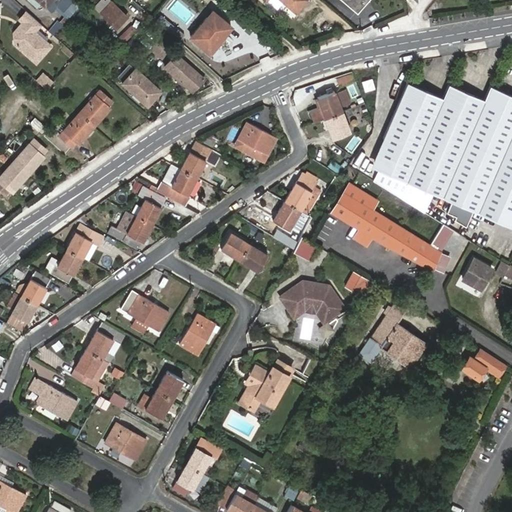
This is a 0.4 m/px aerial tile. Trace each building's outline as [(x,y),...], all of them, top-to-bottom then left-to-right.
[(79,5),(73,0),(60,0),(57,4),(69,15),(79,5)] [(116,27),(127,16),(111,0),(110,1),(109,0),(107,2),(109,4),(101,13),(116,27)] [(280,0),(297,13),(308,0),(267,0),(268,1),(269,0),(280,0)] [(377,0),(341,0),(363,18),(377,0)] [(41,22),(26,9),(19,17),(22,20),(24,22),(21,26),(18,26),(13,31),(14,41),(36,61),(50,44),(34,30),(41,22)] [(209,51),(231,25),(213,11),(192,36),(209,51)] [(192,90),(204,77),(179,55),(173,61),(171,59),(165,66),(192,90)] [(118,75),(124,80),(135,68),(129,63),(118,75)] [(147,104),(161,89),(136,67),(135,68),(124,80),(123,81),(147,104)] [(47,89),(54,81),(43,71),(36,79),(47,89)] [(355,80),(352,73),(337,79),(340,86),(355,80)] [(452,198),(504,91),(490,85),(484,98),(470,91),(447,81),(441,94),(430,89),(407,78),(381,132),(387,135),(375,161),(452,198)] [(374,88),(372,79),(364,82),(366,91),(374,88)] [(108,106),(113,100),(100,89),(59,134),(72,147),(77,142),(79,143),(110,107),(108,106)] [(349,103),(344,90),(336,94),(339,103),(341,107),(349,103)] [(511,92),(504,91),(452,198),(446,210),(456,214),(454,217),(469,224),(476,208),(504,220),(511,202),(511,92)] [(312,122),(326,118),(342,111),(341,107),(339,103),(336,94),(335,92),(318,98),(321,106),(318,107),(308,111),(312,122)] [(342,111),(326,118),(333,138),(350,132),(342,111)] [(36,117),(30,123),(38,131),(44,125),(36,117)] [(264,160),(276,137),(248,121),(235,144),(264,160)] [(42,153),(46,149),(34,138),(0,175),(0,189),(6,195),(11,190),(12,191),(44,155),(42,153)] [(197,140),(182,168),(198,177),(207,161),(216,165),(222,154),(197,140)] [(337,173),(342,167),(333,159),(328,165),(337,173)] [(172,163),(162,181),(172,186),(182,168),(172,163)] [(198,177),(182,168),(172,186),(162,181),(157,190),(183,203),(198,177)] [(286,201),(301,210),(319,181),(316,180),(318,177),(308,172),(307,173),(304,172),(286,201)] [(361,175),(358,180),(369,186),(372,181),(361,175)] [(377,201),(350,183),(333,211),(360,228),(355,237),(367,244),(372,236),(414,259),(420,262),(432,266),(439,251),(372,209),(377,201)] [(147,198),(137,215),(152,223),(167,197),(143,186),(138,194),(147,198)] [(290,228),(301,210),(286,201),(274,219),(290,228)] [(152,223),(137,215),(127,232),(112,225),(109,232),(123,239),(123,240),(138,248),(152,223)] [(258,228),(248,223),(245,228),(255,234),(258,228)] [(81,225),(68,249),(82,257),(91,242),(98,245),(103,237),(81,225)] [(241,227),(236,235),(249,243),(254,235),(241,227)] [(222,248),(239,259),(249,243),(236,235),(232,232),(222,248)] [(292,237),(289,243),(294,246),(297,240),(292,237)] [(310,260),(317,247),(302,239),(295,252),(310,260)] [(249,243),(239,259),(257,271),(267,254),(249,243)] [(284,245),(281,250),(288,254),(291,249),(284,245)] [(82,257),(68,249),(58,267),(56,266),(52,273),(68,281),(82,257)] [(461,277),(481,288),(493,268),(473,257),(461,277)] [(352,270),(340,291),(352,297),(364,276),(352,270)] [(36,271),(22,295),(37,303),(50,279),(36,271)] [(297,287),(281,298),(286,306),(289,304),(293,311),(306,303),(316,305),(326,320),(334,315),(334,314),(335,314),(333,311),(342,306),(328,285),(324,288),(322,284),(309,281),(305,284),(302,280),(296,284),(297,287)] [(279,295),(281,298),(297,287),(296,284),(279,295)] [(160,330),(170,312),(133,290),(122,308),(160,330)] [(37,303),(22,295),(8,321),(22,329),(37,303)] [(386,313),(367,342),(376,348),(379,347),(380,347),(410,367),(427,344),(427,343),(397,321),(405,310),(394,302),(391,306),(390,305),(385,312),(386,313)] [(323,322),(326,320),(316,305),(306,303),(293,311),(289,304),(286,306),(293,316),(304,309),(316,312),(323,322)] [(344,308),(342,306),(333,311),(335,314),(344,308)] [(198,353),(215,323),(199,313),(181,343),(198,353)] [(331,328),(336,317),(334,314),(334,315),(326,320),(331,328)] [(331,328),(326,320),(323,322),(319,325),(324,333),(331,328)] [(102,322),(86,349),(109,362),(113,354),(108,351),(115,340),(120,343),(125,335),(102,322)] [(55,351),(64,347),(60,340),(52,344),(55,351)] [(464,350),(457,361),(473,372),(481,360),(501,374),(509,362),(476,341),(468,352),(464,350)] [(367,342),(359,352),(371,360),(380,347),(379,347),(376,348),(367,342)] [(109,362),(86,349),(72,374),(94,387),(109,362)] [(250,388),(248,387),(237,405),(253,413),(260,401),(276,410),(296,374),(275,363),(271,370),(269,369),(266,374),(253,367),(247,376),(254,380),(250,388)] [(115,368),(112,375),(121,378),(124,371),(115,368)] [(167,370),(157,389),(173,399),(184,380),(167,370)] [(243,384),(248,387),(250,388),(254,380),(247,376),(243,384)] [(38,377),(31,388),(42,394),(48,384),(38,377)] [(67,418),(78,400),(48,384),(42,394),(37,402),(67,418)] [(173,399),(157,389),(146,408),(163,417),(173,399)] [(126,400),(114,392),(109,400),(122,407),(126,400)] [(136,458),(146,439),(117,422),(106,442),(136,458)] [(202,436),(188,461),(203,470),(212,455),(220,460),(225,450),(202,436)] [(247,468),(252,461),(244,457),(240,464),(247,468)] [(203,470),(188,461),(177,479),(190,487),(193,488),(194,486),(203,470)] [(211,475),(203,470),(194,486),(202,491),(211,475)] [(0,502),(16,511),(26,493),(0,479),(0,502)] [(190,487),(177,479),(173,486),(186,493),(190,487)] [(293,499),(300,487),(292,483),(286,494),(293,499)] [(233,511),(249,511),(255,502),(230,487),(220,503),(230,510),(233,511)] [(273,511),(277,507),(258,496),(255,502),(271,511),(273,511)] [(69,511),(71,509),(55,500),(51,507),(50,506),(46,511),(69,511)] [(271,511),(255,502),(249,511),(271,511)] [(308,511),(291,502),(285,511),(308,511)]
